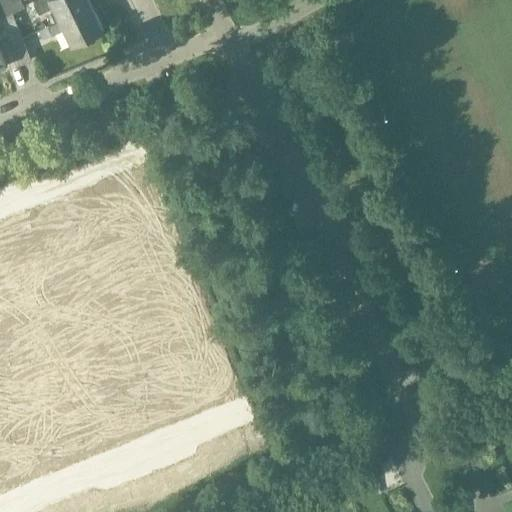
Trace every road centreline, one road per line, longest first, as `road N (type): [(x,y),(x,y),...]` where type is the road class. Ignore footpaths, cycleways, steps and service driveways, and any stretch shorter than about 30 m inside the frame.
road 1 (residential): [(400,392),(230,46)]
road 2 (residential): [(0,510),(247,410)]
road 3 (residential): [(0,125),(170,57)]
road 4 (residential): [(0,206),(139,150)]
